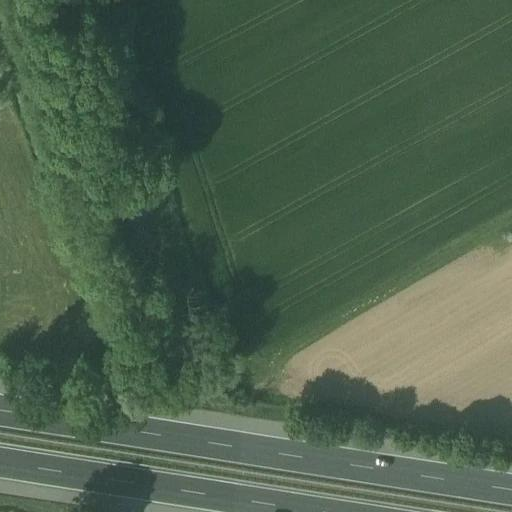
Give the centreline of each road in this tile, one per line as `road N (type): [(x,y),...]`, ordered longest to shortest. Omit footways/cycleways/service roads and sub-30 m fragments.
road 1 (motorway): [(511,483),(0,404)]
road 2 (motorway): [(0,461),(325,511)]
